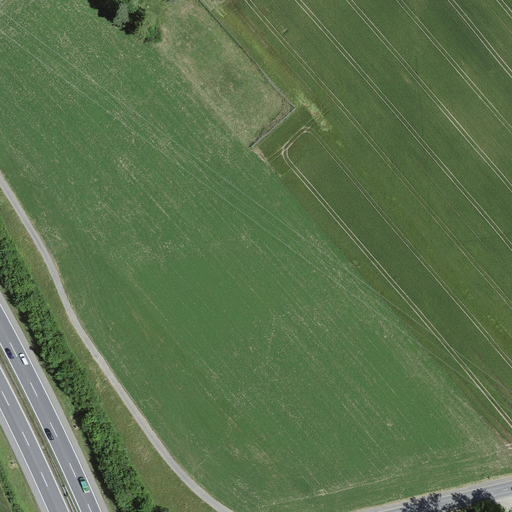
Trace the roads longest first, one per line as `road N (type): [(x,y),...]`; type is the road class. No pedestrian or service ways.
road 1 (motorway): [(91,511),(0,322)]
road 2 (motorway): [(0,389),(57,511)]
